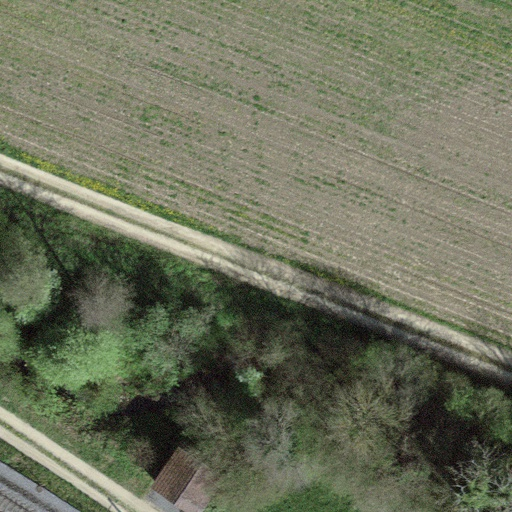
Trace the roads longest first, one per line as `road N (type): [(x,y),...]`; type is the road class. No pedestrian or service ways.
road 1 (track): [(0,193),(511,398)]
road 2 (track): [(136,511),(0,422)]
